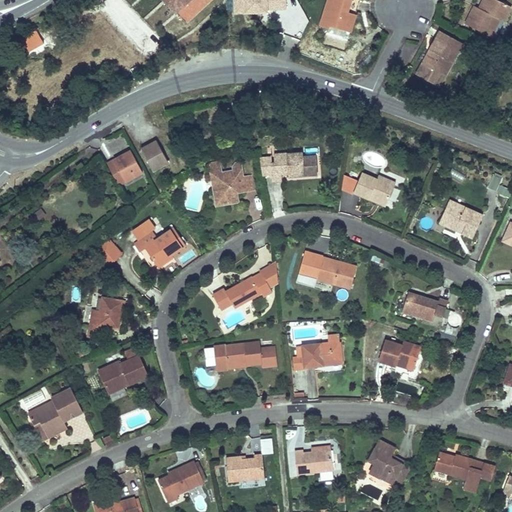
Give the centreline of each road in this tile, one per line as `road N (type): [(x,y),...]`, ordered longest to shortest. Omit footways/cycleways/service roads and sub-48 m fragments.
road 1 (residential): [(449,421),(483,317),(477,287),(360,233),(301,222),(244,239),(171,295),(163,332),(185,429)]
road 2 (secondary): [(49,148),(113,109),(205,76),(283,75),(370,98)]
road 3 (residential): [(449,421),(341,410),(185,429)]
road 4 (residential): [(185,429),(113,455),(12,511)]
road 5 (secondary): [(370,98),(511,152)]
